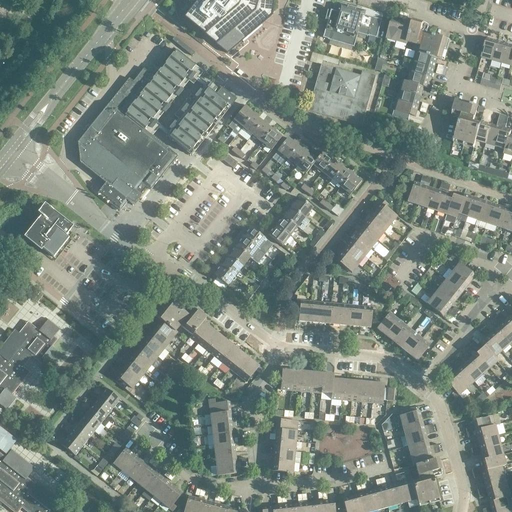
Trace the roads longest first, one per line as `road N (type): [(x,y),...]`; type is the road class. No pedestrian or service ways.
road 1 (residential): [(276,346),(173,267),(147,261),(7,152)]
road 2 (tertiary): [(7,152),(131,0)]
road 3 (residential): [(260,489),(247,401),(276,346)]
road 4 (residential): [(415,383),(385,360),(276,346)]
road 5 (residential): [(459,511),(463,491),(437,402),(415,383)]
road 6 (residential): [(415,383),(498,280)]
road 7 (residential): [(260,489),(188,476),(145,443)]
road 8 (residential): [(378,469),(336,483),(260,489)]
